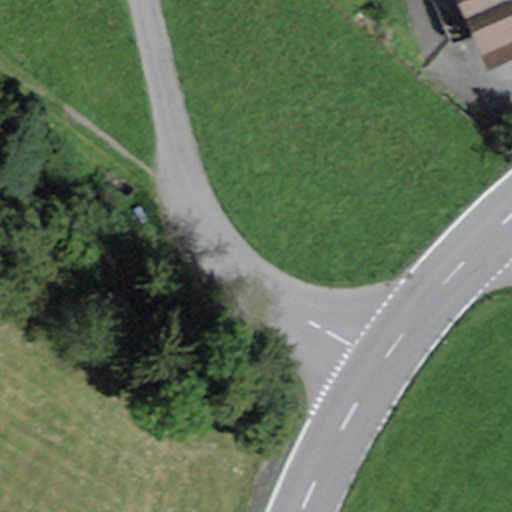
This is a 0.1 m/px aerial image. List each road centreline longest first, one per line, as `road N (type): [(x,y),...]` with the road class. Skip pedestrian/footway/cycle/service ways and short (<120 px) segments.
road 1 (residential): [(381,362),(250,274),(186,181),(144,0)]
road 2 (secondary): [(511,213),(451,273),(381,362)]
road 3 (secondary): [(381,362),(303,511)]
